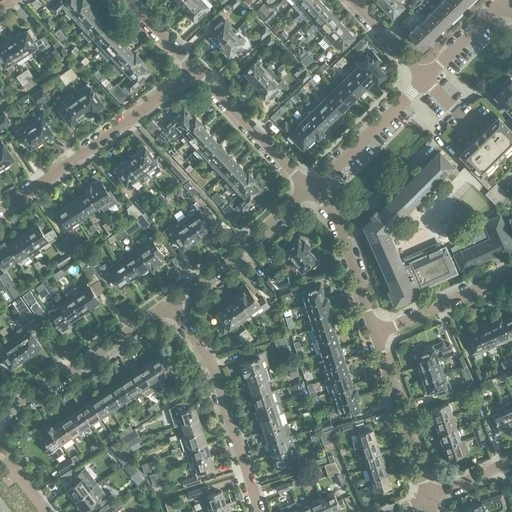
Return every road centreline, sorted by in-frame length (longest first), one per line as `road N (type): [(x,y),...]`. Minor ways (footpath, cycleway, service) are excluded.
road 1 (residential): [(0,208),(195,70)]
road 2 (residential): [(260,511),(206,350),(169,303)]
road 3 (residential): [(0,414),(169,303)]
road 4 (residential): [(169,303),(310,189)]
road 5 (residential): [(423,496),(374,334)]
road 6 (residential): [(310,189),(195,70)]
road 7 (residential): [(374,334),(337,217),(310,189)]
road 8 (residential): [(310,189),(425,79)]
road 9 (residential): [(374,334),(511,274)]
